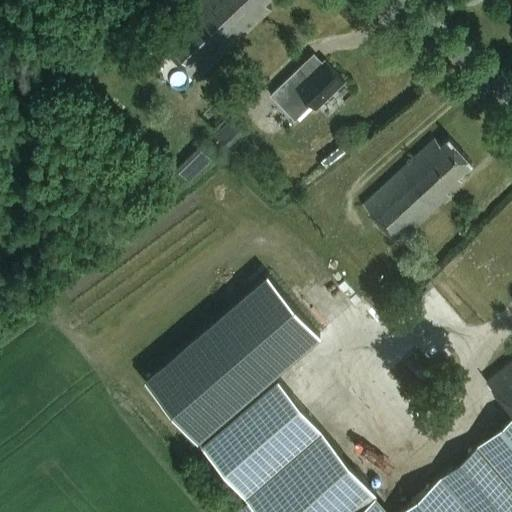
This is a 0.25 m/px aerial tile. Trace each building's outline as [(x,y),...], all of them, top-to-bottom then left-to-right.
[(268,0),(194,0),(155,38),(197,82),(271,10),(265,4),(268,0)] [(292,118),(309,101),(316,108),(344,81),(324,60),(322,62),(311,52),(268,94),(292,118)] [(230,120),(214,134),(227,148),(230,145),(243,134),(230,120)] [(472,162),(449,136),(439,144),(434,138),(363,203),(399,242),(449,195),(447,193),(461,180),(457,175),(472,162)] [(199,145),(176,167),(189,181),(212,159),(199,145)] [(144,375),(197,437),(320,333),(267,271),(144,375)] [(511,409),(511,359),(487,380),(511,409)] [(202,442),(244,492),(320,427),(278,377),(203,441),(202,442)] [(511,412),(477,443),(511,483),(511,412)] [(326,434),(320,427),(244,492),(261,511),(347,511),(374,490),(326,434)] [(511,511),(511,483),(477,443),(438,476),(395,511),(511,511)] [(392,511),(374,490),(347,511),(392,511)]
